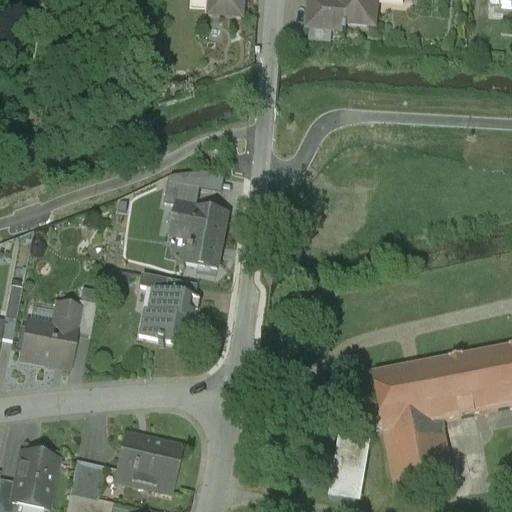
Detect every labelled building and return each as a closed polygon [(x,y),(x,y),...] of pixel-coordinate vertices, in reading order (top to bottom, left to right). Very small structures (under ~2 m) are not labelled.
[(242,0),(218,0),(217,19),(241,20),(242,0)] [(338,0),(338,4),(310,1),(307,33),(342,36),(343,28),(374,31),(376,11),(371,11),(372,2),(412,6),(412,0),(338,0)] [(511,0),(493,0),(493,9),(510,10),(510,13),(511,13),(511,0)] [(201,193),(170,187),(166,208),(177,211),(177,209),(197,213),(201,193)] [(197,213),(177,209),(177,211),(172,235),(191,239),(186,268),(217,274),(228,219),(197,213)] [(169,285),(143,279),(140,291),(152,294),(166,297),(169,285)] [(198,290),(169,285),(166,297),(195,302),(198,290)] [(166,297),(152,294),(148,316),(144,315),(139,340),(160,344),(160,346),(165,347),(165,345),(186,349),(191,326),(195,326),(199,303),(195,302),(166,297)] [(19,305),(8,303),(4,322),(15,324),(19,305)] [(95,308),(79,305),(78,313),(79,313),(74,338),(76,338),(89,341),(95,308)] [(58,311),(54,333),(26,327),(19,364),(45,369),(45,367),(65,371),(65,373),(69,374),(76,338),(74,338),(79,313),(78,313),(57,309),(56,310),(58,311)] [(15,324),(4,322),(3,329),(0,342),(0,343),(11,346),(15,324)] [(511,350),(373,377),(384,435),(441,425),(511,410),(511,350)] [(441,425),(384,435),(395,495),(452,485),(441,425)] [(178,453),(124,440),(114,481),(152,490),(151,494),(168,498),(178,453)] [(39,463),(20,460),(15,488),(11,510),(16,511),(17,507),(46,511),(55,464),(39,462),(39,463)] [(76,466),(69,499),(84,502),(91,469),(76,466)] [(511,472),(489,477),(493,496),(511,492),(511,472)] [(15,488),(0,485),(0,511),(15,511),(16,511),(11,510),(15,488)] [(84,502),(69,499),(66,511),(110,511),(111,507),(84,502)]
